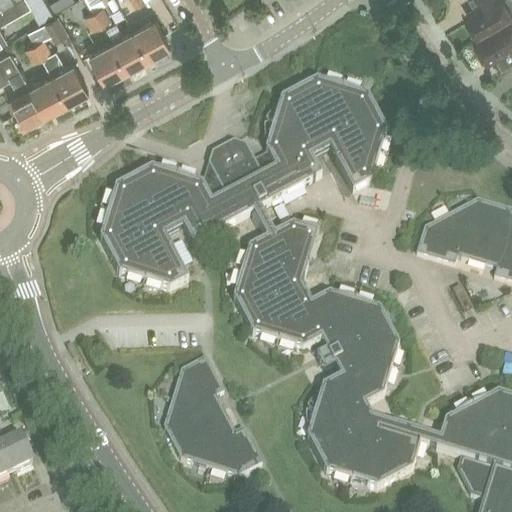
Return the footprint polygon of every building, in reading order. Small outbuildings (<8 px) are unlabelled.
[(15,0),(2,8),(0,9),(0,39),(5,37),(0,28),(0,25),(31,7),(26,0),(15,0)] [(0,0),(0,9),(2,8),(15,0),(0,0)] [(509,18),(510,19),(511,17),(511,0),(474,0),(478,6),(466,14),(479,35),(479,36),(509,18)] [(103,6),(93,12),(101,26),(111,20),(103,6)] [(101,26),(93,12),(83,17),(92,31),(101,26)] [(58,15),(43,23),(53,42),(68,34),(58,15)] [(132,30),(147,57),(169,45),(155,18),(132,30)] [(488,61),(511,46),(511,22),(510,19),(509,18),(479,36),(479,35),(475,38),(488,61)] [(110,42),(125,69),(147,57),(132,30),(110,42)] [(88,90),(73,62),(65,67),(55,51),(51,53),(43,39),(35,44),(42,58),(51,74),(67,101),(88,90)] [(125,69),(110,42),(88,54),(103,82),(125,69)] [(42,58),(35,44),(26,49),(33,63),(42,58)] [(43,114),(44,114),(29,86),(10,52),(2,57),(11,74),(9,76),(18,92),(8,98),(22,126),(30,122),(33,127),(46,119),(43,114)] [(67,101),(51,74),(29,86),(44,114),(67,101)] [(412,471),(419,446),(461,459),(457,472),(470,497),(483,501),(479,511),(511,511),(511,399),(497,395),(444,423),(439,439),(371,419),(365,407),(383,398),(398,347),(379,311),(328,296),(311,305),(302,287),(318,235),(292,226),(274,236),(261,211),(321,179),(311,160),(329,151),(352,195),(370,185),(386,134),(367,98),(316,82),(280,102),(264,152),(266,155),(253,162),(245,147),(233,143),(211,154),(202,186),(151,171),(115,189),(100,240),(119,276),(170,291),(188,281),(165,238),(182,229),(192,247),(252,215),(253,217),(251,220),(261,239),(265,239),(266,240),(248,249),(232,300),(251,336),(302,352),(320,343),(325,352),(315,358),(324,374),(334,369),(339,379),(321,388),(305,439),(325,475),(375,490),(412,471)] [(423,107),(432,101),(427,94),(418,100),(423,107)] [(424,229),(416,255),(454,267),(456,259),(495,271),(493,279),(511,284),(511,213),(511,211),(476,201),(424,229)] [(467,316),(476,314),(466,282),(448,288),(453,304),(463,301),(467,316)] [(224,394),(205,359),(181,371),(163,429),(180,461),(237,478),(261,465),(243,430),(235,434),(216,398),(224,394)] [(0,441),(0,457),(9,477),(32,466),(18,438),(6,443),(4,439),(0,441)] [(0,480),(9,477),(0,457),(0,480)]
